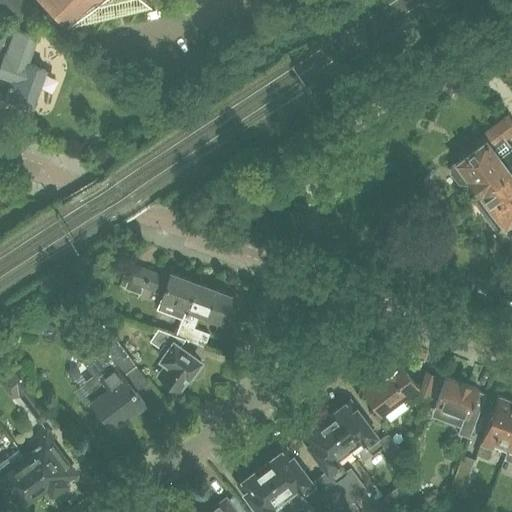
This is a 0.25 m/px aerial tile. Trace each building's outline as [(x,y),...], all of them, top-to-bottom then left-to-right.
[(32,4),(27,0),(11,0),(15,3),(9,9),(20,20),(32,4)] [(49,0),(68,18),(151,3),(148,0),(49,0)] [(278,15),(286,25),(303,13),(296,3),(278,15)] [(44,67),(26,60),(34,35),(13,28),(0,37),(0,69),(1,67),(14,71),(5,96),(31,105),(44,67)] [(452,165),(451,171),(459,182),(466,182),(469,180),(479,193),(480,193),(511,169),(511,146),(511,147),(504,138),(511,131),(511,120),(508,115),(482,135),(481,134),(461,149),(465,155),(452,165)] [(479,193),(473,198),(483,212),(482,212),(497,231),(504,225),(511,235),(511,234),(511,169),(480,193),(479,193)] [(182,317),(196,282),(170,272),(168,277),(134,264),(126,287),(139,292),(141,286),(162,293),(160,298),(161,298),(157,308),(182,317)] [(116,271),(108,266),(103,274),(111,279),(116,271)] [(70,302),(81,293),(73,283),(72,281),(62,289),(60,291),(69,301),(70,302)] [(231,295),(212,288),(196,282),(182,317),(176,334),(186,338),(204,345),(209,333),(191,326),(196,311),(222,320),(226,309),(229,310),(233,300),(230,299),(231,295)] [(145,403),(133,387),(118,368),(131,358),(102,319),(83,334),(82,340),(105,371),(101,375),(99,373),(95,372),(84,380),(96,396),(91,400),(112,428),(145,403)] [(186,338),(176,334),(161,329),(151,342),(160,348),(157,351),(164,356),(162,359),(169,364),(160,376),(177,388),(187,374),(190,376),(191,377),(193,378),(196,378),(198,377),(200,376),(202,374),(203,373),(203,371),(204,370),(204,369),(204,367),(204,366),(203,365),(202,363),(202,362),(200,361),(180,346),(186,338)] [(415,383),(411,378),(399,362),(364,388),(381,410),(398,397),(404,401),(418,392),(429,396),(437,374),(425,370),(420,385),(415,383)] [(469,436),(477,416),(485,394),(477,391),(478,388),(469,384),(470,383),(460,380),(460,381),(446,375),(439,394),(436,402),(466,413),(462,424),(459,432),(469,436)] [(21,394),(42,423),(52,415),(31,386),(21,394)] [(511,435),(511,400),(499,395),(477,452),(488,457),(495,438),(509,443),(511,435)] [(356,408),(354,409),(348,401),(326,417),(348,447),(360,438),(371,453),(381,445),(391,459),(401,451),(387,433),(379,439),(356,408)] [(326,417),(303,434),(310,443),(308,444),(332,476),(324,481),(339,502),(348,495),(337,480),(347,472),(335,457),(348,447),(326,417)] [(48,484),(47,485),(53,492),(66,482),(65,480),(75,472),(51,440),(53,438),(47,429),(29,442),(35,451),(27,457),(48,484)] [(284,449),(262,465),(284,496),(295,511),(318,493),(330,509),(339,502),(324,481),(316,488),(292,456),(291,458),(284,449)] [(475,460),(462,455),(451,486),(464,491),(475,460)] [(48,484),(27,457),(15,466),(8,457),(0,462),(0,475),(11,490),(7,493),(17,505),(20,502),(21,504),(47,485),(48,484)] [(293,511),(295,511),(284,496),(262,465),(240,482),(246,491),(244,492),(259,511),(293,511)] [(348,495),(339,502),(346,511),(352,511),(358,508),(348,495)] [(246,511),(235,511),(226,499),(209,511),(246,511)] [(332,511),(346,511),(339,502),(330,509),(332,511)]
